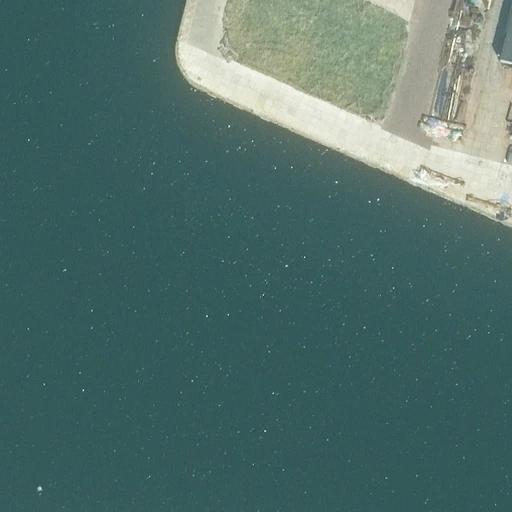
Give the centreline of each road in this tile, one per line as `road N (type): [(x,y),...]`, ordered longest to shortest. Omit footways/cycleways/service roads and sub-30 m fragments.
road 1 (unclassified): [(395,149),(204,66),(193,50),(202,0)]
road 2 (unclassified): [(395,149),(433,0)]
road 3 (unclassified): [(511,194),(395,149)]
